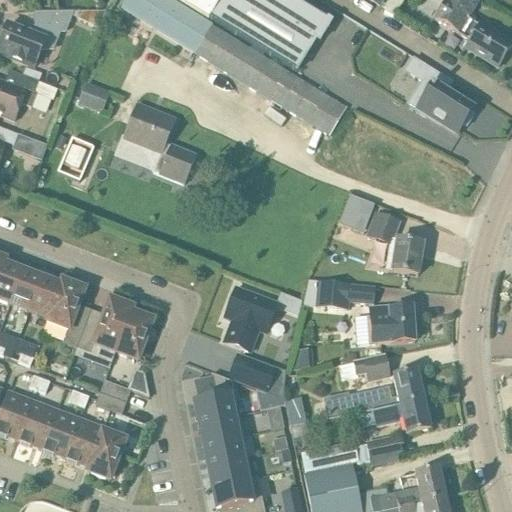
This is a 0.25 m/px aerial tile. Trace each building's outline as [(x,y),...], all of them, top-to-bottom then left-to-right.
[(128,0),(122,10),(191,53),(329,138),(346,110),(168,0),(128,0)] [(176,0),(296,73),(315,42),(318,44),(330,25),(289,0),(273,0),(273,1),(271,0),(176,0)] [(384,10),(394,16),(400,6),(390,0),(384,10)] [(453,18),(457,16),(461,18),(465,11),(471,15),(479,2),(475,0),(442,0),(446,2),(434,21),(446,29),(453,18)] [(511,47),(468,20),(471,15),(465,11),(461,18),(457,16),(453,18),(446,29),(469,42),(465,49),(498,69),(511,47)] [(74,14),(16,14),(16,15),(33,15),(34,27),(27,27),(27,30),(25,35),(7,28),(0,45),(0,56),(34,70),(44,44),(55,48),(63,29),(67,31),(74,14)] [(414,61),(406,73),(422,84),(409,106),(417,111),(432,121),(431,122),(441,128),(441,127),(456,136),(462,126),(466,128),(473,117),(469,115),(471,113),(444,96),(451,85),(414,61)] [(0,84),(0,117),(14,123),(21,106),(31,110),(36,96),(46,100),(50,90),(38,85),(39,84),(16,76),(11,89),(0,84)] [(79,106),(101,114),(109,95),(86,87),(79,106)] [(153,175),(184,188),(196,158),(171,148),(170,152),(164,149),(175,121),(137,106),(130,125),(122,145),(160,159),(153,175)] [(0,160),(6,145),(14,148),(18,137),(0,130),(0,160)] [(28,145),(23,157),(41,163),(45,152),(28,145)] [(70,148),(63,166),(85,174),(91,156),(70,148)] [(355,203),(347,220),(361,227),(368,209),(355,203)] [(384,272),(398,275),(418,278),(423,246),(392,241),(399,225),(376,217),(368,238),(388,246),(384,272)] [(0,274),(0,303),(10,307),(22,274),(4,267),(3,266),(0,274)] [(317,267),(311,280),(322,285),(328,272),(317,267)] [(29,314),(41,281),(22,274),(10,307),(29,314)] [(47,321),(48,321),(60,288),(41,281),(29,314),(47,321)] [(63,346),(76,351),(87,324),(74,319),(85,292),(61,283),(60,288),(48,321),(47,321),(46,325),(68,333),(63,346)] [(348,289),(346,305),(372,307),(373,292),(348,289)] [(232,323),(224,346),(249,355),(258,333),(266,336),(277,307),(235,291),(224,320),(232,323)] [(76,351),(90,356),(94,347),(115,355),(131,311),(132,312),(133,310),(109,302),(99,328),(87,324),(76,351)] [(373,320),(370,320),(366,320),(368,348),(415,344),(412,311),(390,312),(389,309),(372,311),(373,320)] [(115,355),(137,363),(153,323),(145,320),(146,317),(132,312),(131,311),(115,355)] [(299,353),(293,374),(313,370),(312,352),(299,353)] [(30,369),(33,361),(21,357),(18,365),(30,369)] [(237,358),(229,381),(266,395),(274,373),(237,358)] [(383,359),(353,365),(356,379),(365,377),(367,385),(388,381),(383,359)] [(375,414),(423,403),(417,373),(392,379),(397,400),(390,402),(388,391),(349,399),(348,397),(323,402),(327,422),(360,416),(360,417),(375,414)] [(198,427),(239,418),(232,384),(211,376),(216,399),(193,404),(198,427)] [(29,390),(37,393),(41,382),(33,378),(29,390)] [(285,378),(284,391),(291,390),(295,385),(294,378),(285,378)] [(37,393),(45,396),(50,385),(41,382),(37,393)] [(104,384),(100,395),(126,405),(130,394),(104,384)] [(76,408),(81,396),(73,393),(68,405),(76,408)] [(0,437),(17,444),(32,404),(9,395),(0,417),(0,437)] [(95,407),(121,417),(126,405),(100,395),(95,407)] [(89,399),(81,396),(76,408),(84,411),(89,399)] [(423,403),(375,414),(360,417),(363,430),(375,428),(375,431),(403,425),(405,437),(430,432),(423,403)] [(32,404),(17,444),(41,453),(56,413),(32,404)] [(80,422),(56,413),(41,453),(64,461),(80,422)] [(202,448),(243,440),(239,418),(198,427),(202,448)] [(283,418),(275,420),(277,432),(285,430),(283,418)] [(80,422),(64,461),(88,470),(103,434),(104,431),(80,422)] [(285,430),(277,432),(280,443),(288,441),(285,430)] [(125,443),(103,434),(88,470),(86,474),(109,483),(111,479),(114,480),(119,467),(116,466),(125,443)] [(301,455),(302,457),(306,476),(331,471),(356,466),(357,467),(400,458),(396,439),(365,445),(366,448),(355,450),(354,445),(301,455)] [(243,461),(239,442),(244,441),(243,440),(202,448),(207,469),(248,461),(247,460),(243,461)] [(288,452),(280,454),(283,467),(291,465),(288,452)] [(252,481),(248,461),(207,469),(211,491),(257,481),(257,480),(252,481)] [(310,511),(389,511),(422,507),(445,501),(439,471),(415,476),(418,491),(386,498),(384,491),(356,497),(350,469),(303,479),(310,511)] [(263,511),(257,481),(211,491),(215,511),(224,511),(239,509),(239,511),(263,511)] [(300,511),(296,491),(281,494),(284,511),(300,511)] [(447,511),(445,501),(422,507),(389,511),(447,511)]
